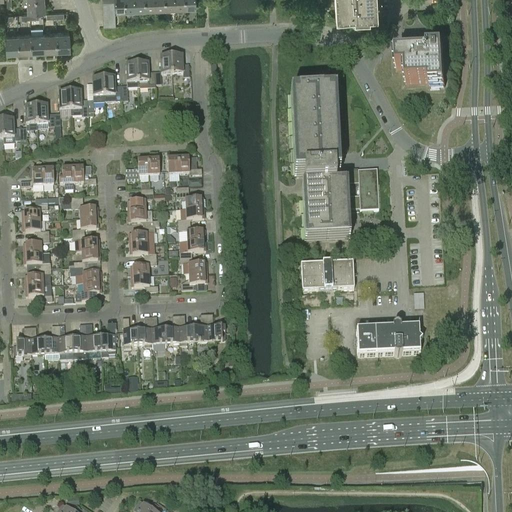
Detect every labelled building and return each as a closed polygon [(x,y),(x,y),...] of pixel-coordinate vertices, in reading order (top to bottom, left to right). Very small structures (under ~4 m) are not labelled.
[(44,11),(43,0),(26,0),(27,12),(44,11)] [(114,11),(115,11),(125,11),(124,0),(113,0),(114,3),(114,9),(114,11)] [(124,0),(125,11),(135,11),(134,0),(124,0)] [(134,0),(135,11),(145,10),(144,0),(134,0)] [(144,0),(145,10),(155,10),(154,0),(144,0)] [(154,0),(155,10),(165,9),(164,0),(154,0)] [(175,9),(174,0),(164,0),(165,9),(175,9)] [(174,0),(175,9),(185,8),(184,0),(174,0)] [(194,0),(184,0),(185,8),(195,8),(194,0)] [(336,0),(338,16),(335,16),(335,17),(353,16),(354,19),(369,18),(368,15),(377,15),(377,14),(374,14),(373,5),(376,5),(376,4),(373,4),(373,0),(336,0)] [(69,33),(56,34),(57,51),(70,50),(69,33)] [(32,52),(44,52),(43,34),(31,35),(32,52)] [(44,52),(57,51),(56,34),(43,34),(44,52)] [(19,53),(32,52),(31,35),(18,36),(19,53)] [(6,54),(19,53),(18,36),(5,36),(6,53),(6,54)] [(427,53),(427,56),(396,57),(396,73),(405,72),(406,87),(428,86),(428,90),(444,89),(442,52),(427,53)] [(161,77),(172,77),(171,58),(160,59),(160,75),(154,75),(155,87),(161,87),(161,77)] [(182,58),(171,58),(172,77),(183,76),(183,80),(189,80),(189,67),(182,67),(182,58)] [(149,88),(155,87),(154,75),(148,75),(148,65),(137,66),(138,90),(149,90),(149,88)] [(127,88),(121,89),(122,104),(128,103),(127,91),(138,90),(137,66),(125,67),(126,85),(127,85),(127,88)] [(115,104),(122,104),(121,89),(115,89),(114,79),(103,80),(104,105),(115,105),(115,104)] [(94,106),(104,105),(103,80),(92,81),(93,103),(87,103),(88,115),(94,115),(94,106)] [(69,94),(70,112),(70,119),(81,118),(81,120),(88,119),(88,115),(87,103),(81,103),(81,93),(69,94)] [(70,112),(69,94),(58,95),(59,113),(70,112)] [(325,243),(329,243),(347,242),(346,213),(359,212),(359,214),(361,214),(375,213),(378,213),(376,173),(358,174),(358,179),(353,179),(353,177),(344,178),(344,179),(336,179),(336,177),(337,177),(336,154),(343,154),(347,154),(346,137),(335,137),(333,95),(314,96),(310,96),(291,97),(296,179),(303,179),(303,188),(303,198),(306,244),(325,243)] [(54,129),(53,117),(47,117),(47,107),(36,108),(37,132),(48,131),(48,130),(54,129)] [(37,133),(37,132),(36,108),(24,108),(25,127),(26,127),(26,131),(20,131),(20,144),(27,143),(26,134),(37,133)] [(14,144),(20,144),(20,131),(14,131),(13,121),(2,122),(3,140),(3,147),(14,146),(14,144)] [(168,177),(178,177),(178,158),(167,159),(168,177)] [(178,158),(178,177),(189,176),(189,178),(202,177),(201,171),(197,172),(196,160),(188,160),(188,158),(178,158)] [(148,160),(148,178),(159,177),(158,159),(148,160)] [(148,178),(148,160),(137,160),(138,172),(125,172),(126,185),(139,184),(139,178),(148,178)] [(73,192),(73,186),(72,168),(61,169),(62,187),(64,186),(65,193),(73,192)] [(90,169),(83,170),(83,168),(72,168),(73,186),(83,186),(83,188),(96,187),(96,181),(87,182),(87,178),(91,178),(90,169)] [(32,188),(43,188),(42,169),(31,170),(32,184),(20,185),(20,191),(33,190),(32,188)] [(53,169),(42,169),(43,188),(53,187),(53,169)] [(185,212),(203,211),(203,201),(189,201),(188,196),(176,196),(176,202),(185,202),(185,212)] [(153,197),(140,198),(141,204),(127,204),(127,215),(145,214),(145,203),(153,203),(153,197)] [(83,205),(70,206),(70,212),(79,211),(80,222),(98,221),(97,210),(83,211),(83,205)] [(47,207),(35,208),(35,213),(21,214),(22,224),(40,224),(39,213),(48,213),(47,207)] [(177,229),(190,228),(190,222),(204,222),(203,211),(185,212),(180,212),(180,223),(177,223),(177,229)] [(152,214),(145,214),(127,215),(128,225),(142,225),(142,230),(155,230),(159,229),(159,224),(152,224),(152,214)] [(72,238),(84,238),(84,232),(98,231),(98,221),(80,222),(80,232),(71,232),(72,238)] [(40,234),(40,224),(22,224),(22,235),(36,234),(36,240),(49,239),(49,234),(40,234)] [(187,244),(205,244),(204,233),(190,234),(190,228),(177,229),(178,234),(186,234),(187,244)] [(155,230),(142,230),(142,236),(128,237),(129,247),(147,246),(154,246),(153,236),(155,235),(155,230)] [(75,254),(81,254),(99,253),(99,243),(85,243),(84,238),(72,238),(72,244),(74,244),(75,254)] [(23,246),(23,257),(41,256),(41,246),(49,245),(49,239),(36,240),(37,246),(23,246)] [(179,261),(192,260),(191,255),(205,254),(205,244),(187,244),(179,245),(180,255),(179,255),(179,261)] [(154,246),(147,246),(129,247),(129,258),(143,257),(143,263),(156,262),(156,256),(155,256),(154,246)] [(99,253),(81,254),(82,265),(73,265),(73,271),(86,270),(86,264),(100,264),(99,253)] [(49,256),(41,256),(23,257),(24,267),(38,267),(38,272),(51,272),(50,266),(49,256)] [(188,277),(206,276),(206,265),(192,266),(192,260),(179,261),(179,267),(182,267),(183,277),(188,277)] [(130,280),(148,279),(148,268),(157,268),(156,262),(143,263),(144,268),(130,269),(130,280)] [(300,268),(301,295),(353,292),(352,266),(300,268)] [(83,286),(83,287),(101,286),(100,275),(86,276),(86,270),(73,271),(71,271),(72,279),(75,279),(75,287),(83,286)] [(25,289),(43,288),(42,278),(51,278),(51,272),(38,272),(38,278),(24,279),(25,289)] [(188,277),(189,282),(180,288),(181,294),(193,293),(193,287),(207,287),(206,276),(188,277)] [(149,289),(148,279),(130,280),(131,290),(145,289),(145,295),(158,295),(158,289),(149,289)] [(87,297),(95,296),(101,296),(101,286),(83,287),(83,295),(80,295),(81,297),(75,297),(75,305),(88,305),(87,297)] [(51,288),(43,288),(25,289),(25,300),(39,299),(40,305),(52,304),(52,298),(51,298),(51,288)] [(412,310),(422,310),(421,294),(412,295),(412,310)] [(193,345),(207,345),(206,317),(200,317),(200,330),(193,330),(193,345)] [(215,347),(215,344),(225,344),(224,329),(213,329),(212,317),(206,317),(207,345),(207,348),(215,347)] [(172,331),(165,331),(165,347),(179,346),(178,318),(172,319),(172,331)] [(187,346),(193,345),(193,330),(185,331),(184,318),(178,318),(179,346),(179,349),(187,349),(187,346)] [(152,350),(152,347),(151,347),(150,320),(144,320),(144,332),(137,333),(137,348),(144,348),(144,351),(152,350)] [(166,351),(165,347),(165,331),(157,332),(156,320),(150,320),(151,347),(152,347),(152,350),(152,351),(166,351)] [(131,348),(137,348),(137,333),(129,333),(128,321),(122,321),(123,352),(131,351),(131,348)] [(100,339),(100,354),(101,360),(108,360),(108,357),(115,357),(114,345),(116,345),(115,326),(107,326),(107,339),(100,339)] [(87,361),(85,327),(79,328),(80,340),(72,341),(73,362),(87,362),(87,361)] [(87,361),(101,360),(100,354),(100,339),(92,340),(92,327),(85,327),(87,361)] [(356,332),(358,359),(376,358),(394,357),(394,358),(396,359),(399,359),(402,357),(401,357),(420,356),(419,345),(422,342),(419,340),(418,330),(400,331),(400,328),(397,327),(395,327),(392,329),(392,331),(374,332),(356,332)] [(59,361),(59,357),(57,329),(51,329),(52,342),(44,342),(45,357),(45,362),(59,361)] [(59,363),(73,362),(72,341),(64,341),(64,329),(57,329),(59,357),(59,361),(59,363)] [(31,358),(29,330),(23,331),(24,343),(16,343),(16,349),(13,350),(13,359),(23,358),(23,361),(31,361),(31,358)] [(31,358),(45,357),(44,342),(36,342),(36,330),(29,330),(31,358)] [(104,396),(120,395),(119,391),(110,392),(109,386),(104,386),(104,396)] [(78,498),(66,499),(67,507),(78,506),(78,498)]
